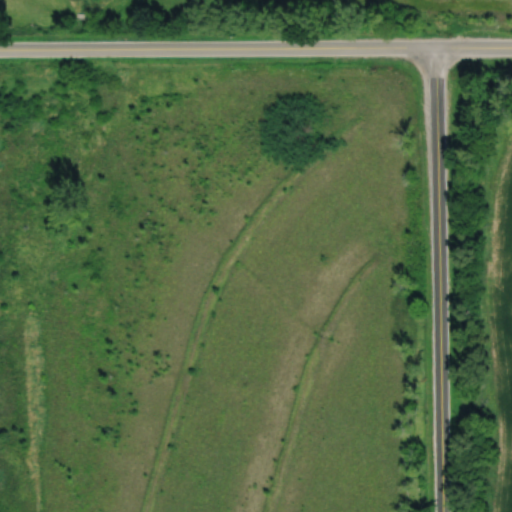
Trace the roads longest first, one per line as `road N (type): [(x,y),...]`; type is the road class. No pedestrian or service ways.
road 1 (tertiary): [(511,47),(0,48)]
road 2 (tertiary): [(436,47),(442,511)]
